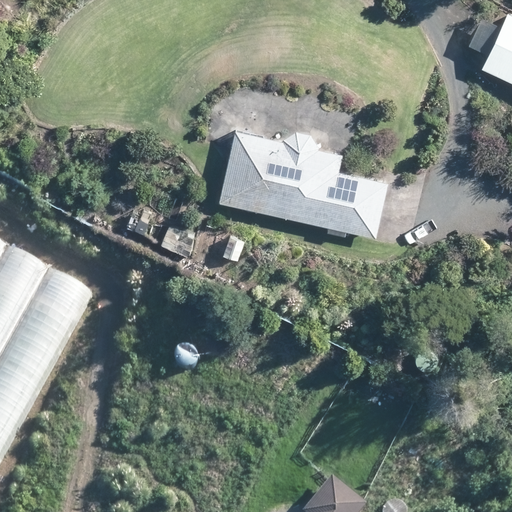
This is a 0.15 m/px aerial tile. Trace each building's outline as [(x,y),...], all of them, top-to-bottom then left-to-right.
[(481,66),(511,81),(511,11),(506,8),(499,23),(482,15),(468,46),(486,55),(481,66)] [(219,201),(374,236),(387,181),(338,170),(341,153),(316,147),(317,145),(309,133),(296,130),(282,138),(281,141),(235,130),(226,167),(219,201)] [(236,260),(243,240),(230,236),(223,255),(236,260)] [(0,351),(45,270),(7,249),(0,260),(0,351)] [(0,351),(0,454),(89,295),(45,270),(0,351)] [(361,511),(364,508),(331,480),(324,488),(303,511),(361,511)]
